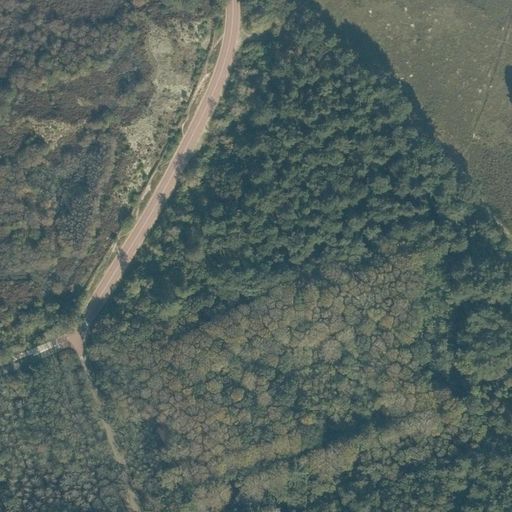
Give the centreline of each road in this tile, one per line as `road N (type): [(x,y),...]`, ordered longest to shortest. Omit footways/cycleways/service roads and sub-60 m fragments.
road 1 (unclassified): [(74,337),(203,110),(227,51),(232,0)]
road 2 (track): [(304,0),(422,125),(511,244)]
road 3 (unclassified): [(139,511),(80,349)]
